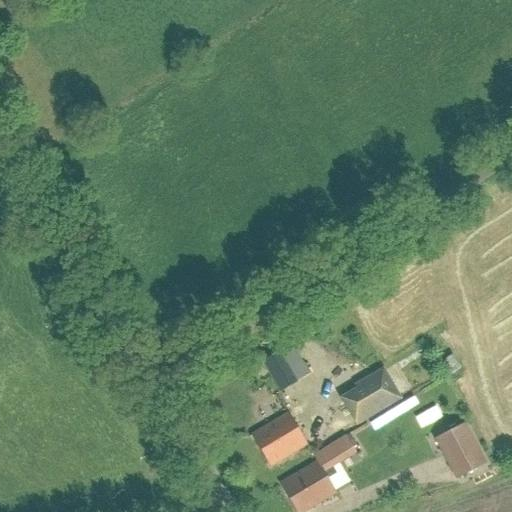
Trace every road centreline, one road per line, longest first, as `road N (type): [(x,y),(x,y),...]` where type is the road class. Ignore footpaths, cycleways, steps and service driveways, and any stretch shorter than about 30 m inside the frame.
road 1 (unclassified): [(151,387),(511,157)]
road 2 (tertiary): [(151,387),(0,149)]
road 3 (tertiary): [(223,511),(151,387)]
